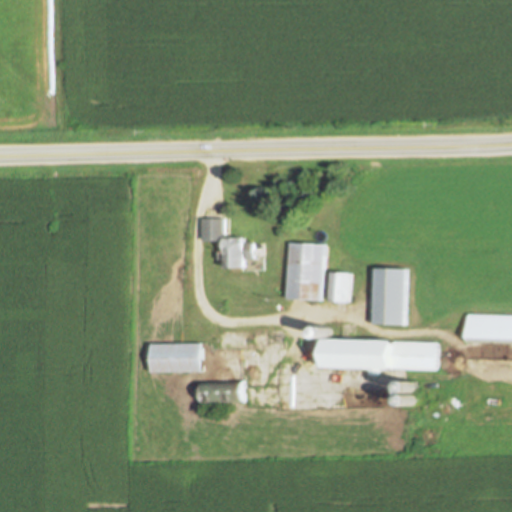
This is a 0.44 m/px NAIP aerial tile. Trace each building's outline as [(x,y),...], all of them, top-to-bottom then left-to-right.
[(205,219),(206,241),(227,240),(228,252),(220,252),(220,261),(227,261),(227,269),(249,269),(249,260),(257,260),(257,242),(248,242),(248,238),(230,238),(230,236),(228,236),(227,218),(205,219)] [(325,245),(321,301),(288,298),(291,243),(325,245)] [(376,267),(373,323),(405,325),(407,269),(376,267)] [(332,272),(329,302),(350,304),(352,274),(332,272)] [(511,315),(468,314),(467,342),(511,343),(511,315)] [(317,339),(439,343),(438,371),(380,368),(380,374),(370,374),(370,367),(316,365),(317,339)] [(200,342),(201,371),(152,372),(152,343),(200,342)] [(243,380),(243,402),(201,403),(201,381),(243,380)]
